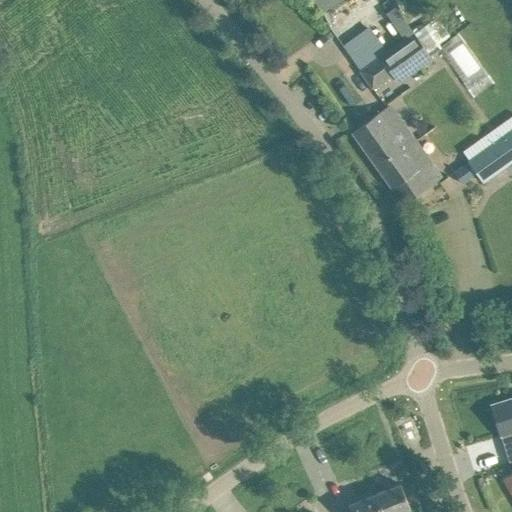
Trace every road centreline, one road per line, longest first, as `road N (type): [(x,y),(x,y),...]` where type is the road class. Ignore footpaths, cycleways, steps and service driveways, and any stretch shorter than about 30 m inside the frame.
road 1 (unclassified): [(420,375),(358,192),(204,0)]
road 2 (residential): [(186,511),(321,416),(420,375)]
road 3 (residential): [(465,511),(420,375)]
